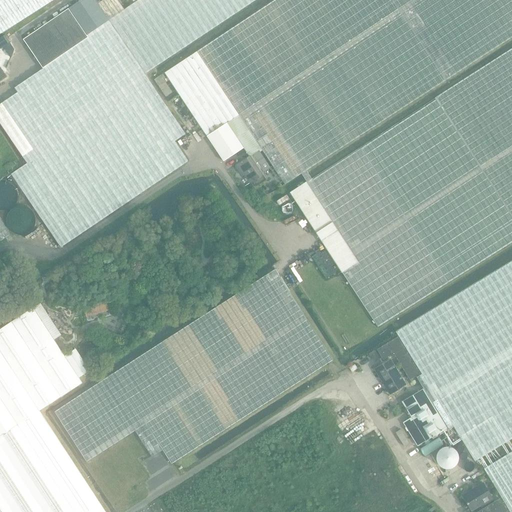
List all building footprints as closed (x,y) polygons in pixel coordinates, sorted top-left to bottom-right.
[(138,0),(124,10),(87,35),(89,37),(43,68),(14,88),(17,94),(0,104),(0,124),(26,163),(10,174),(29,202),(60,247),(120,207),(186,162),(172,142),(184,135),(143,75),(170,57),(229,18),(255,0),(138,0)] [(0,0),(0,32),(0,33),(1,34),(43,6),(52,0),(131,0),(133,2),(135,0),(0,0)] [(23,39),(43,68),(89,37),(87,35),(124,10),(116,0),(103,0),(98,4),(94,0),(80,0),(68,9),(23,39)] [(258,154),(260,152),(262,151),(283,185),(317,163),(426,93),(511,37),(511,0),(273,0),(267,4),(195,52),(254,140),(243,148),(248,157),(257,152),(258,154)] [(0,48),(9,43),(4,35),(0,37),(0,48)] [(511,48),(486,66),(306,182),(359,263),(342,274),(378,329),(467,271),(511,242),(511,48)] [(223,161),(243,148),(254,140),(195,52),(163,73),(183,102),(209,141),(223,161)] [(270,169),(260,152),(258,154),(257,152),(248,157),(235,165),(242,176),(244,175),(249,183),(252,181),(255,187),(265,181),(261,174),(270,169)] [(335,262),(342,274),(359,263),(306,182),(289,193),(335,262)] [(7,210),(12,207),(16,203),(18,198),(17,193),(15,188),(11,184),(6,183),(0,183),(0,209),(2,210),(7,210)] [(286,195),(276,201),(279,205),(289,199),(286,195)] [(281,212),(284,214),(287,215),(290,215),(293,212),(294,209),(293,206),(291,203),(288,202),(284,203),(282,205),(281,208),(281,212)] [(11,231),(15,234),(21,235),(26,233),(30,230),(33,225),(34,220),(33,215),(30,210),(25,207),(20,207),(14,208),(10,211),(7,216),(6,221),(7,226),(11,231)] [(0,237),(8,232),(0,220),(0,237)] [(511,260),(480,280),(396,332),(421,374),(416,377),(417,378),(423,388),(448,428),(449,430),(454,427),(467,448),(474,461),(511,438),(511,260)] [(113,373),(54,412),(77,448),(86,462),(107,448),(134,431),(146,448),(151,457),(163,450),(172,464),(197,448),(329,364),(329,363),(333,361),(334,360),(305,315),(277,271),(273,270),(113,373)] [(107,302),(86,308),(88,315),(109,309),(107,302)] [(39,303),(0,328),(0,511),(105,511),(39,411),(82,383),(79,377),(89,370),(75,349),(65,356),(54,340),(61,336),(39,303)] [(398,337),(377,350),(383,360),(394,354),(409,380),(420,374),(398,337)] [(375,350),(368,354),(371,359),(378,356),(375,350)] [(390,394),(405,385),(389,359),(374,369),(390,394)] [(423,388),(402,401),(407,411),(411,417),(403,422),(417,446),(426,441),(437,435),(448,428),(423,388)] [(400,430),(395,433),(404,446),(409,443),(400,430)] [(508,511),(511,511),(511,450),(501,458),(483,469),(508,511)] [(482,507),(493,500),(483,483),(463,495),(470,508),(479,502),(482,507)] [(500,511),(494,501),(476,511),(500,511)]
